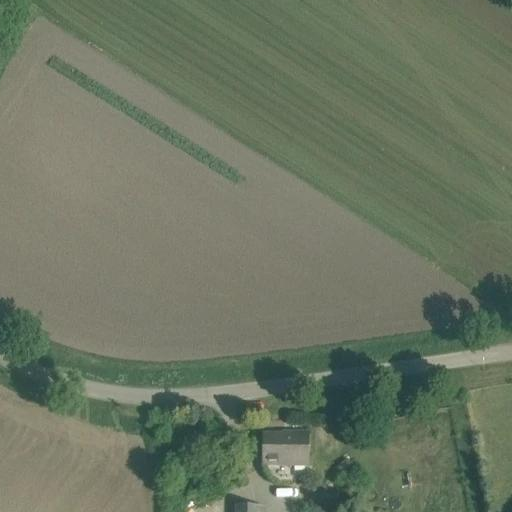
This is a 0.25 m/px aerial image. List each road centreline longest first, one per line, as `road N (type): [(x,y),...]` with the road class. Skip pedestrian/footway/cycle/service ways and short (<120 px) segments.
road 1 (unclassified): [(511,354),(172,403),(83,395),(0,356)]
road 2 (track): [(461,360),(485,511)]
